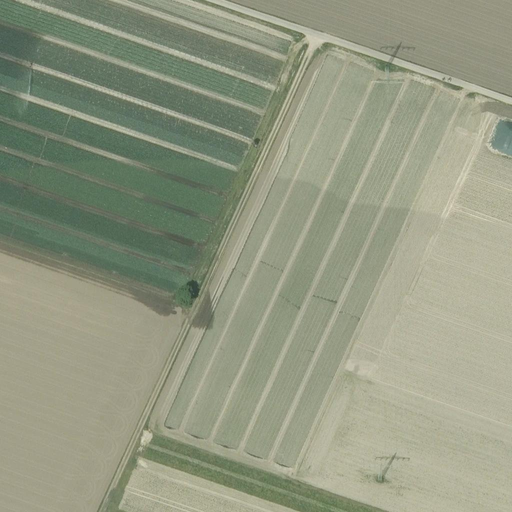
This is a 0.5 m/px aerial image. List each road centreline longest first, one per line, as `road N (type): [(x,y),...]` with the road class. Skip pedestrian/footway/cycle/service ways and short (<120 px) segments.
road 1 (track): [(316,35),(101,511)]
road 2 (unclassified): [(511,101),(212,0)]
